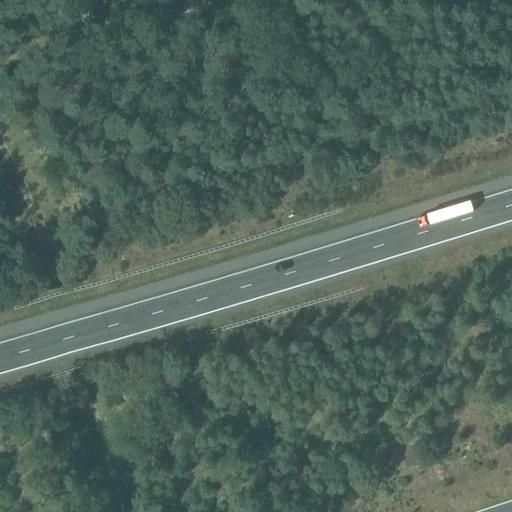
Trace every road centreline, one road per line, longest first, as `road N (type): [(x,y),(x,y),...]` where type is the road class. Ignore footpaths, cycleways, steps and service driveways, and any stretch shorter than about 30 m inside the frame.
road 1 (motorway): [(511,205),(0,359)]
road 2 (track): [(123,511),(57,285),(0,142)]
